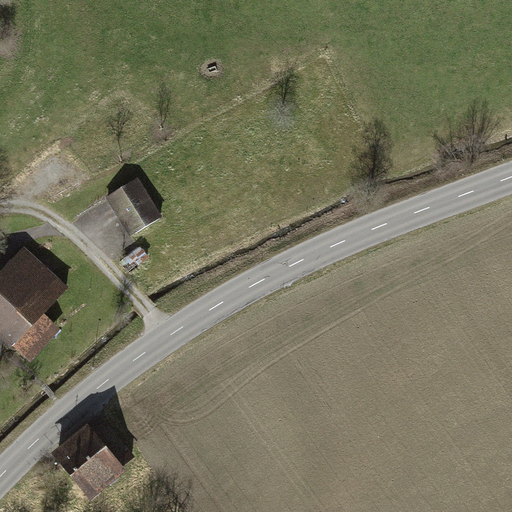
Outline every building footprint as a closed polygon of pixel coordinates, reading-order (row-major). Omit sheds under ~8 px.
[(164,144),(158,133),(79,178),(85,189),(164,144)] [(133,242),(167,221),(141,180),(107,201),(133,242)] [(0,271),(0,331),(30,363),(62,332),(47,316),(71,293),(24,246),(0,271)] [(149,263),(142,253),(121,267),(128,277),(149,263)] [(72,438),(111,486),(131,470),(91,422),(72,438)] [(111,486),(72,438),(51,455),(90,503),(111,486)]
